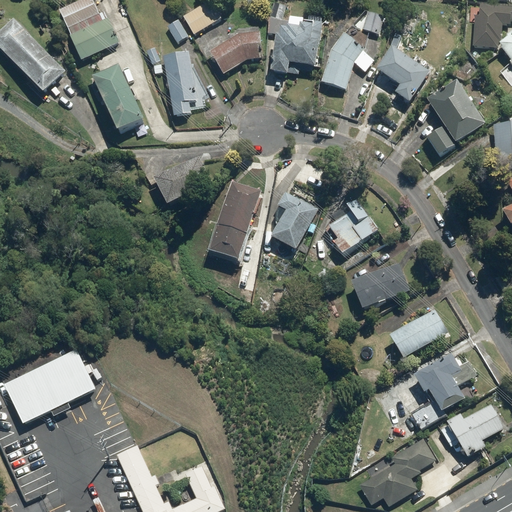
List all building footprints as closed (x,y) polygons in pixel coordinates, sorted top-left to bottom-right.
[(92,0),(85,0),(59,12),(83,63),(121,46),(106,14),(100,17),(92,0)] [(212,3),(185,19),(195,37),(223,21),(212,3)] [(481,19),(476,19),(474,49),(499,51),(500,44),(502,44),(504,27),(511,28),(511,27),(511,10),(482,8),(481,19)] [(386,19),(369,15),(364,33),(371,35),(365,54),(375,56),(386,19)] [(15,20),(0,34),(0,48),(46,96),(68,75),(15,20)] [(179,22),(168,30),(179,46),(190,38),(179,22)] [(317,71),(324,26),(316,25),(315,27),(303,25),(302,33),(290,31),(289,33),(283,32),(282,40),(278,39),(273,76),(290,78),(292,68),(317,71)] [(240,37),(211,55),(225,77),(249,63),(265,61),(262,35),(240,37)] [(333,54),(323,86),(347,93),(356,66),(366,75),(376,63),(364,54),(365,53),(346,36),(333,54)] [(511,37),(500,48),(511,62),(511,37)] [(157,50),(147,54),(153,67),(163,63),(157,50)] [(432,75),(393,50),(378,74),(401,89),(396,97),(411,107),(432,75)] [(191,54),(164,59),(175,120),(193,116),(191,104),(200,103),(191,54)] [(480,69),(468,58),(454,72),(466,83),(480,69)] [(120,66),(94,78),(120,137),(147,125),(120,66)] [(459,84),(429,104),(445,128),(428,140),(440,158),(487,126),(459,84)] [(511,127),(494,129),(497,163),(511,162),(511,127)] [(200,159),(155,181),(169,210),(214,187),(200,159)] [(511,181),(494,192),(500,202),(511,194),(511,210),(505,214),(511,225),(511,181)] [(230,195),(212,256),(242,265),(262,194),(251,200),(230,195)] [(288,213),(273,241),(298,254),(320,212),(287,194),(279,209),(288,213)] [(340,243),(335,246),(345,259),(381,233),(359,203),(349,210),(352,215),(331,231),(340,243)] [(400,267),(353,285),(365,313),(411,295),(400,267)] [(436,313),(392,339),(406,363),(450,336),(436,313)] [(4,392),(24,431),(98,393),(78,354),(4,392)] [(453,357),(415,379),(426,397),(431,395),(444,416),(467,402),(459,389),(469,384),(453,357)] [(462,419),(449,427),(450,429),(443,433),(453,450),(460,445),(470,461),(487,451),(484,445),(507,432),(493,408),(466,424),(462,419)] [(396,467),(361,488),(373,508),(385,501),(390,510),(419,492),(413,482),(423,476),(421,473),(438,463),(425,442),(393,462),(396,467)] [(225,511),(216,490),(213,491),(204,470),(187,478),(197,501),(173,511),(170,504),(165,506),(158,489),(162,488),(157,477),(153,479),(139,449),(118,458),(141,511),(225,511)]
